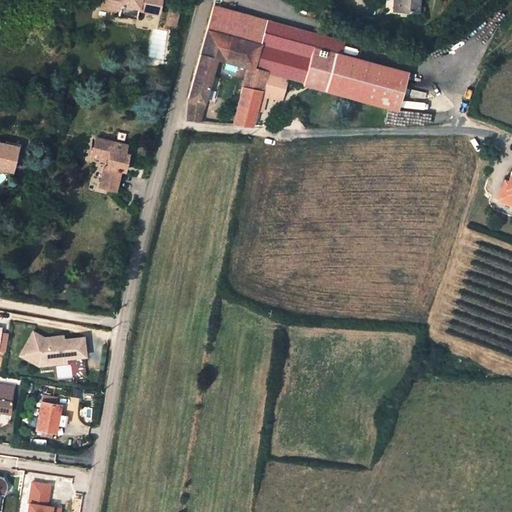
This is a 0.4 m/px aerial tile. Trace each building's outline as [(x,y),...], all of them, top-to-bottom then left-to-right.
[(109,5),(108,10),(120,12),(119,17),(136,20),(138,11),(158,14),(160,0),(99,0),(99,1),(108,3),(108,5),(109,5)] [(417,0),(397,0),(397,12),(417,13),(417,0)] [(175,12),(164,10),(162,24),(173,26),(175,12)] [(309,40),(210,12),(205,31),(304,57),(309,40)] [(186,99),(202,104),(214,60),(246,68),(241,87),(259,91),(261,85),(282,88),(285,78),(301,82),(308,58),(304,57),(205,31),(186,99)] [(395,110),(405,72),(332,53),(322,91),(395,110)] [(258,96),(264,97),(266,91),(280,95),(282,88),(261,85),(259,91),(241,87),(231,124),(250,126),(254,110),(258,96)] [(279,101),(280,95),(266,91),(264,97),(279,101)] [(254,110),(260,112),(264,97),(258,96),(254,110)] [(184,121),(197,122),(202,104),(186,99),(184,121)] [(95,138),(93,147),(97,148),(95,158),(107,160),(105,169),(102,169),(99,181),(107,184),(106,189),(115,191),(119,171),(123,171),(124,166),(126,155),(123,154),(125,146),(95,138)] [(0,169),(11,172),(17,148),(0,144),(0,169)] [(511,164),(510,164),(503,184),(500,183),(496,194),(511,199),(511,164)] [(42,339),(31,333),(22,350),(37,358),(38,366),(66,363),(65,359),(85,356),(83,337),(65,340),(63,340),(63,343),(61,344),(55,340),(54,337),(42,339)] [(61,344),(63,343),(63,340),(65,340),(64,335),(54,337),(55,340),(61,344)] [(37,358),(22,350),(19,356),(38,366),(37,358)] [(71,374),(83,374),(83,359),(70,359),(71,374)] [(14,386),(0,383),(0,411),(9,413),(14,386)] [(41,402),(54,405),(56,397),(37,393),(35,401),(41,402)] [(59,406),(54,405),(41,402),(36,429),(54,433),(59,406)] [(58,511),(59,506),(46,504),(49,483),(26,480),(21,511),(58,511)]
